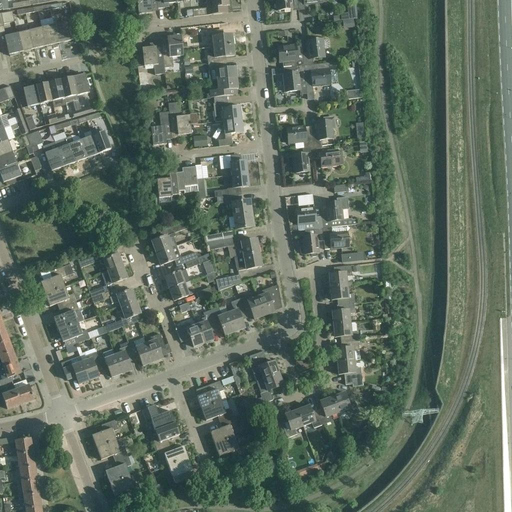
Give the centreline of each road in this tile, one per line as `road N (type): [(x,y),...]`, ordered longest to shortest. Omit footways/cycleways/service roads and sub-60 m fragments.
road 1 (unclassified): [(62,416),(0,245)]
road 2 (residential): [(299,394),(330,384),(329,369),(315,269),(289,277)]
road 3 (primary): [(507,0),(511,150)]
road 4 (residential): [(0,207),(128,157)]
road 5 (residential): [(289,277),(268,145)]
road 6 (residential): [(183,370),(135,247)]
road 7 (residential): [(268,145),(253,16)]
